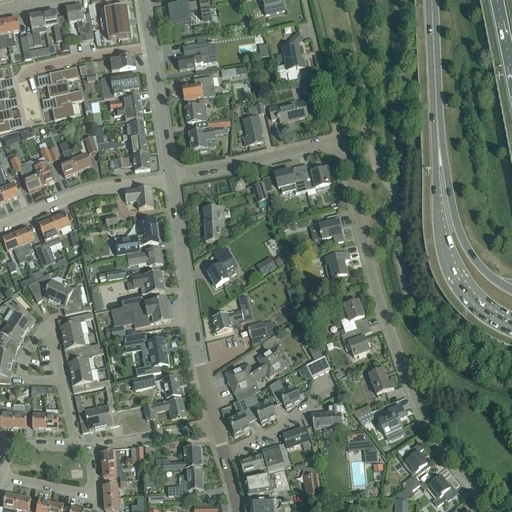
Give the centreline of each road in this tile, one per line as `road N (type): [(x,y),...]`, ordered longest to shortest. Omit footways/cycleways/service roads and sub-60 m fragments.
road 1 (residential): [(490,511),(447,457),(406,381),(360,249),(339,140)]
road 2 (residential): [(212,422),(169,176)]
road 3 (secondary): [(436,127),(446,264),(478,309),(511,329)]
road 4 (residential): [(34,125),(23,67),(149,43)]
road 5 (secondary): [(511,290),(468,252),(436,127)]
road 6 (residential): [(0,226),(91,190),(169,176)]
road 7 (residential): [(169,176),(339,140)]
road 8 (residential): [(339,140),(306,0)]
road 9 (residential): [(1,478),(90,494),(91,448)]
road 10 (residential): [(169,176),(149,43)]
road 11 (secondary): [(436,127),(430,0)]
road 12 (residential): [(91,448),(212,422)]
